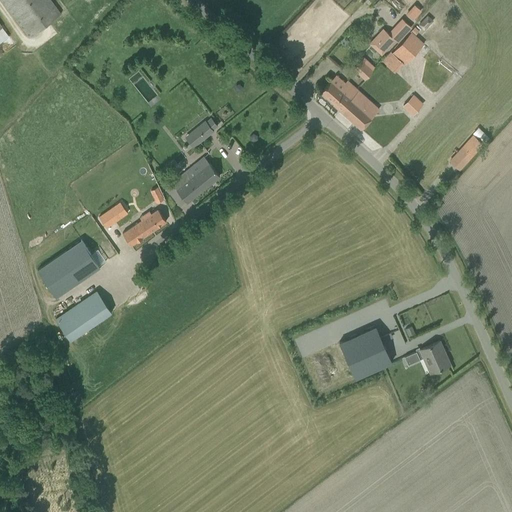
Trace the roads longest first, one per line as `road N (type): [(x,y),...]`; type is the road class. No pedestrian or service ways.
road 1 (unclassified): [(511,391),(442,234),(409,190),(319,115)]
road 2 (unclassified): [(145,257),(319,115)]
road 3 (unclassified): [(319,115),(191,0)]
